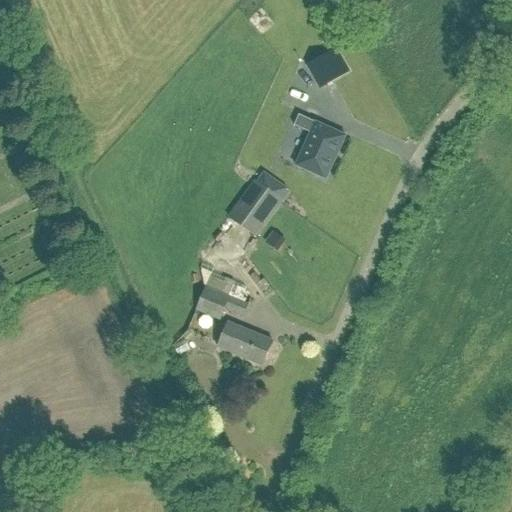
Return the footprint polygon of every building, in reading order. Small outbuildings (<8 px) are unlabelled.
[(369,101),(338,48),(310,65),(340,117),(369,101)] [(295,165),(326,179),(346,136),(299,115),(294,125),(310,133),(295,165)] [(343,165),(364,168),(366,155),(345,151),(343,165)] [(387,187),(398,159),(377,151),(358,202),(369,206),(378,184),(387,187)] [(255,181),(235,209),(229,217),(257,237),(282,201),(255,181)] [(205,287),(196,308),(195,310),(197,311),(221,321),(226,309),(244,317),(249,305),(205,287)] [(263,366),(273,342),(228,324),(217,348),(263,366)]
